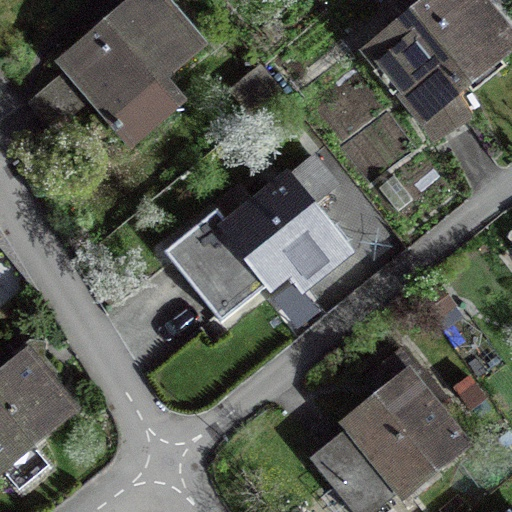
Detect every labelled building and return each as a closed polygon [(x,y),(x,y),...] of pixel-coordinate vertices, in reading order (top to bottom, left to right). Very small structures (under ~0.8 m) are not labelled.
[(136,0),(63,63),(114,121),(196,50),(153,0),(136,0)] [(454,92),(507,48),(467,0),(436,0),(370,54),(419,113),(417,115),(433,140),(470,117),(454,92)] [(315,275),(343,253),(287,184),(227,232),(214,216),(165,255),(219,324),(302,258),(315,275)] [(0,465),(61,416),(19,364),(0,379),(0,465)] [(456,447),(404,383),(350,427),(402,491),(456,447)]
